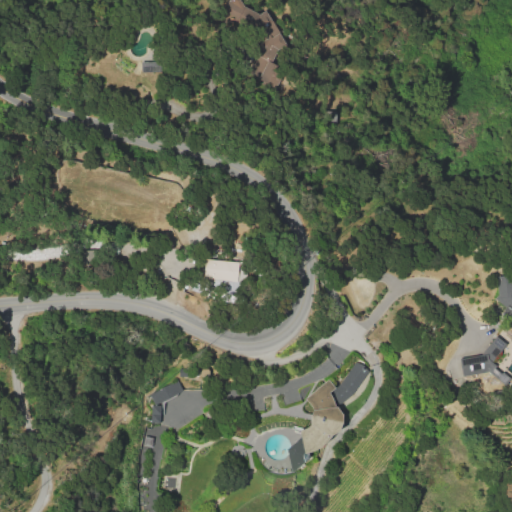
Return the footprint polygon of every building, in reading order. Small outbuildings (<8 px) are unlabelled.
[(266,9),(257,14),(239,0),(227,0),(219,5),(224,15),(249,35),(258,52),(247,66),(250,73),(270,87),(283,70),(275,63),(282,54),(280,50),(285,44),(266,9)] [(141,72),(142,61),(164,62),(163,73),(141,72)] [(234,258),(247,259),(245,289),(232,289),(234,258)] [(243,260),(203,260),(203,279),(242,280),(243,260)] [(497,275),(511,274),(511,327),(505,322),(511,311),(511,302),(509,300),(499,304),(497,275)] [(460,358),(483,353),(496,335),(507,342),(493,360),(498,364),(496,367),(502,372),(504,370),(511,376),(506,383),(488,370),(463,375),(460,358)] [(338,387),(355,362),(369,371),(351,397),(338,387)] [(308,455),(305,457),(305,461),(294,469),(289,447),(295,441),(302,436),(301,428),(304,427),(307,426),(309,425),(311,423),(313,408),(305,398),(328,378),(336,387),(330,392),(332,395),(334,397),(335,399),(336,402),(336,405),(338,404),(345,413),(345,420),(341,429),(333,435),(323,444),(308,455)] [(149,395),(177,380),(182,390),(155,405),(149,395)]
